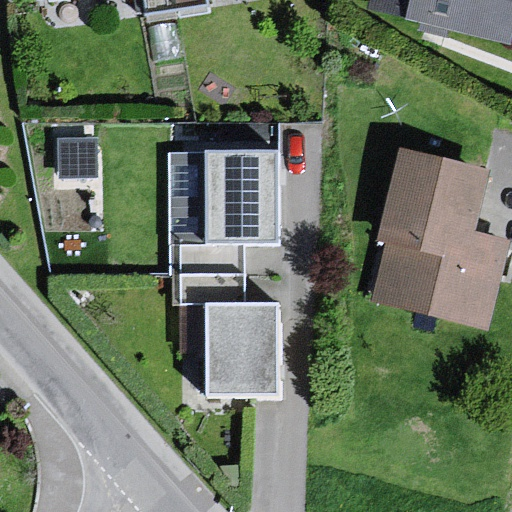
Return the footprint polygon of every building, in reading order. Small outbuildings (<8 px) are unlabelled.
[(127,0),(133,25),(200,13),(198,0),(127,0)] [(508,0),(359,0),(357,8),(498,46),(508,0)] [(476,174),(382,153),(356,303),(480,334),(503,247),(461,238),(476,174)] [(279,158),(191,155),(187,249),(278,248),(279,158)] [(278,310),(203,312),(201,408),(275,409),(278,310)]
